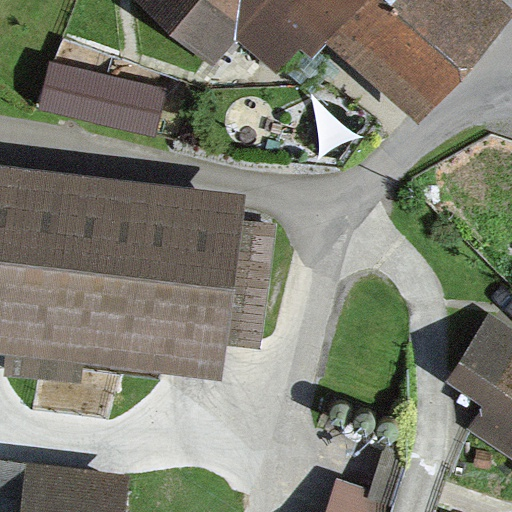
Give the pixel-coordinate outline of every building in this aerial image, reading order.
[(511,0),(154,0),(219,57),(247,25),(306,77),(336,43),(419,116),(511,11),(511,0)] [(0,335),(234,362),(255,185),(0,155),(0,335)] [(511,309),(505,304),(461,373),(505,401),(493,421),(511,432),(511,309)] [(113,511),(118,467),(11,457),(5,511),(113,511)] [(341,511),(433,511),(349,486),(341,511)]
